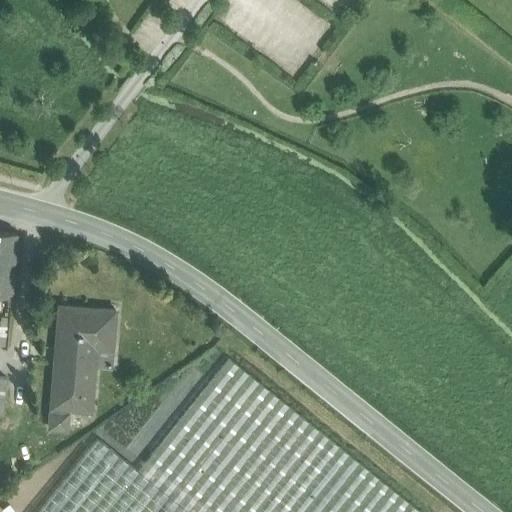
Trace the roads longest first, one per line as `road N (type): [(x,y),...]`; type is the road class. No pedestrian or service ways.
road 1 (secondary): [(482,511),(204,291),(143,252),(38,214)]
road 2 (residential): [(202,0),(38,214)]
